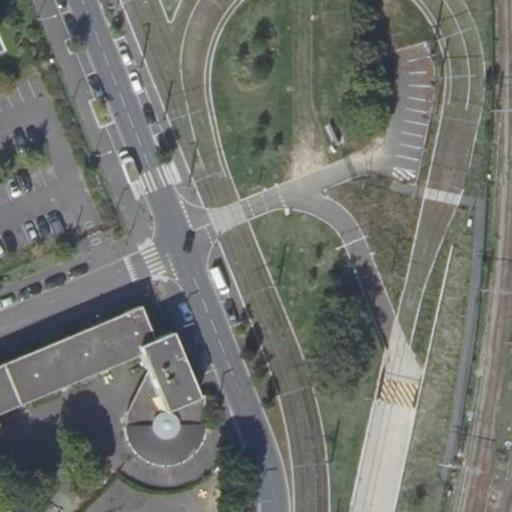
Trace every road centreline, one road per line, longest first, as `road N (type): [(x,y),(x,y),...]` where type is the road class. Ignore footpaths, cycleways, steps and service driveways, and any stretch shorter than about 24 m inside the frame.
road 1 (residential): [(181,241),(271,464),(278,511)]
road 2 (residential): [(82,0),(181,241)]
road 3 (residential): [(0,323),(181,241)]
